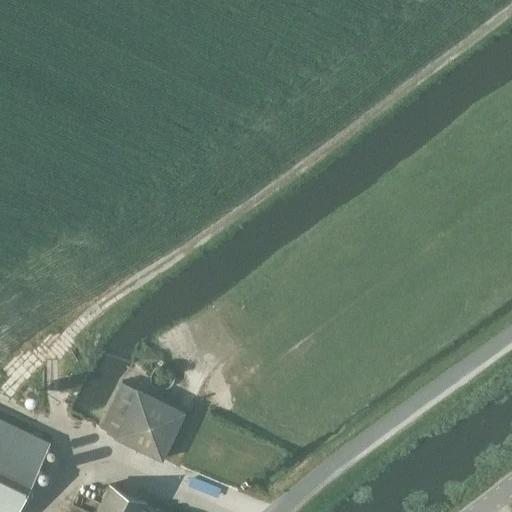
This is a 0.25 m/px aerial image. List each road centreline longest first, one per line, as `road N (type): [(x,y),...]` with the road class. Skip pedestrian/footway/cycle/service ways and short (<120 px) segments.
road 1 (unclassified): [(273,511),(511,334)]
road 2 (track): [(0,402),(228,511)]
